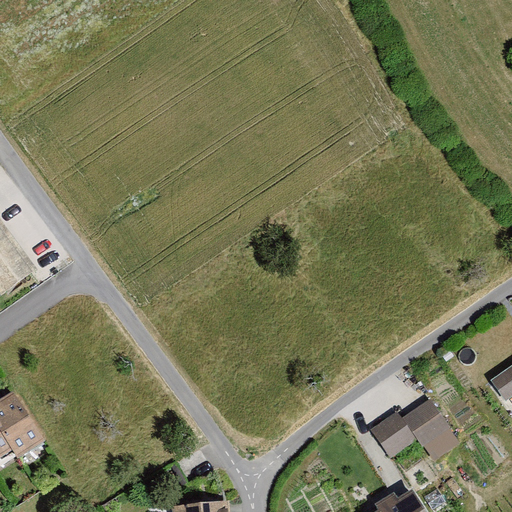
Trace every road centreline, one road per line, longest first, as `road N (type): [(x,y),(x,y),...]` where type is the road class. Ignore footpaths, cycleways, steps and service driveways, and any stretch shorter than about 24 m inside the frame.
road 1 (residential): [(0,145),(251,495)]
road 2 (residential): [(391,386),(251,495)]
road 3 (track): [(511,298),(391,386)]
